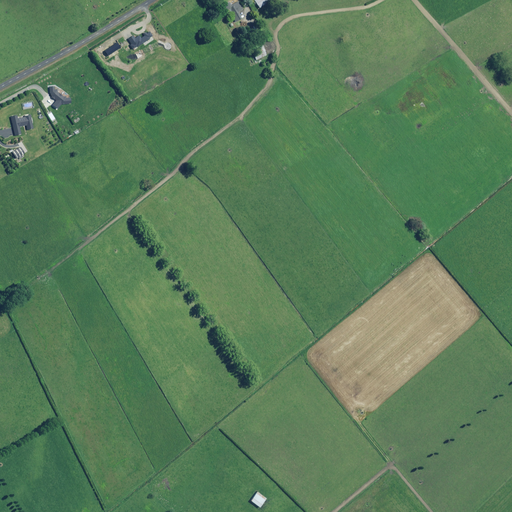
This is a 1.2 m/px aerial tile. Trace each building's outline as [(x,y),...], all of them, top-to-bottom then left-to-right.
[(269,2),(268,0),(253,0),(259,8),(269,2)] [(230,9),(233,14),(231,15),(234,20),(235,22),(241,18),(238,12),(243,9),(238,1),(230,6),(228,2),(221,6),(225,12),(230,9)] [(152,37),(149,32),(146,33),(145,32),(142,34),(144,36),(140,38),(138,35),(134,38),(132,36),(127,39),(130,45),(129,45),(131,50),(149,40),(149,38),(152,37)] [(267,57),(266,55),(262,46),(258,47),(260,52),(254,55),(256,61),(267,57)] [(54,90),(53,86),(48,87),(50,95),(52,98),(55,101),(52,105),(56,109),(60,105),(70,103),(69,98),(65,98),(65,97),(60,95),(57,92),(56,89),(54,90)] [(32,128),(29,115),(23,116),(23,117),(17,118),(16,115),(10,117),(14,135),(20,134),(19,127),(26,125),(27,129),(32,128)] [(15,159),(18,157),(19,159),(21,158),(20,156),(24,154),(20,147),(11,152),(15,159)] [(265,498),(256,492),(249,501),(258,508),(265,498)]
